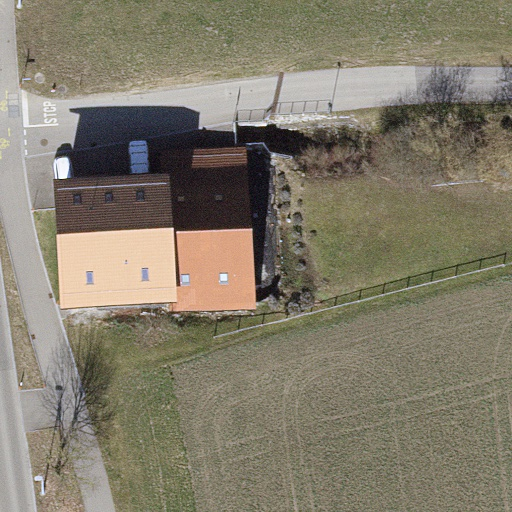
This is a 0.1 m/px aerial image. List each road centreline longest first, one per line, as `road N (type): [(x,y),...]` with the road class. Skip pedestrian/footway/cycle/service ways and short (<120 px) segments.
road 1 (residential): [(511,82),(243,99)]
road 2 (residential): [(0,130),(243,99)]
